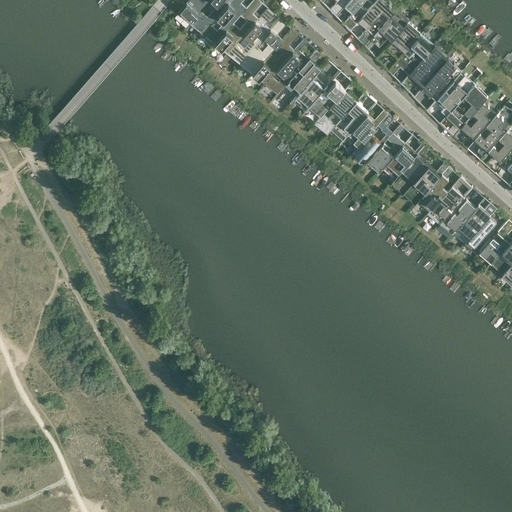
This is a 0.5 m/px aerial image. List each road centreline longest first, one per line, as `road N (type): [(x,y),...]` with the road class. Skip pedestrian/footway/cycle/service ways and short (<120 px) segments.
road 1 (residential): [(511,202),(291,0)]
road 2 (track): [(0,342),(84,511)]
